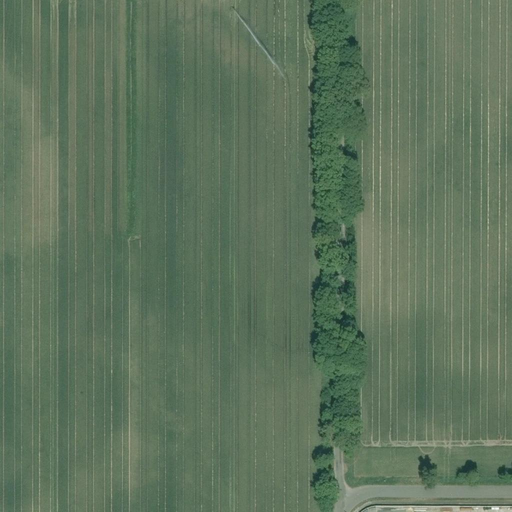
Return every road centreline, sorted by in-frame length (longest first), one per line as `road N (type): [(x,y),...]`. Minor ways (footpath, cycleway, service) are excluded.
road 1 (unclassified): [(339,0),(341,509)]
road 2 (residential): [(377,491),(511,492)]
